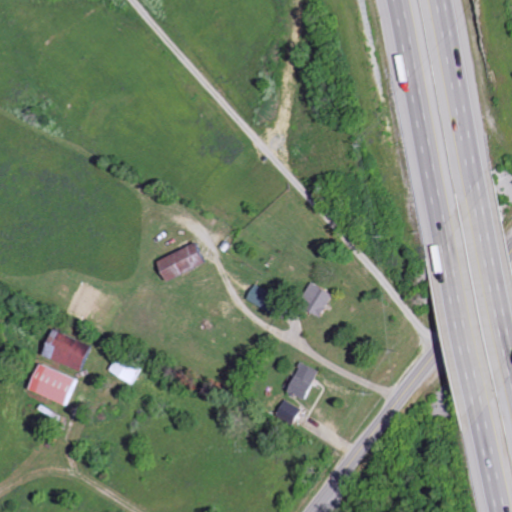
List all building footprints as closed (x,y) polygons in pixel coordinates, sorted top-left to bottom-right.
[(176,280),(214,262),(205,241),(166,259),(176,280)] [(313,306),(329,315),(341,294),(318,281),(310,296),(316,300),(313,306)] [(282,316),(290,301),(258,284),(250,299),(282,316)] [(101,345),(62,329),(52,355),(90,371),(101,345)] [(143,381),(149,364),(123,355),(117,372),(143,381)] [(295,391),(315,399),(326,369),(305,362),(295,391)] [(38,389),(74,404),(85,379),(49,364),(38,389)] [(307,408),(289,400),(282,417),(300,425),(307,408)]
